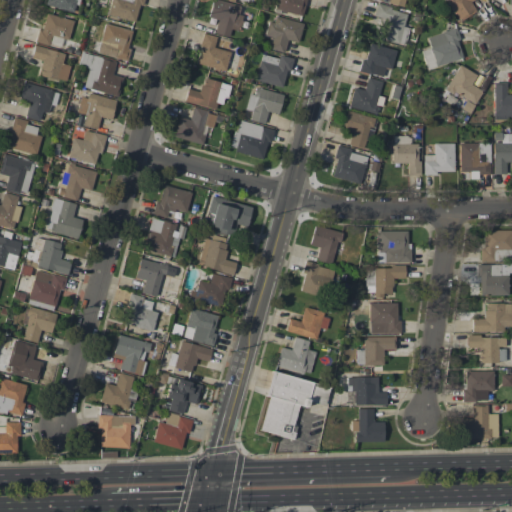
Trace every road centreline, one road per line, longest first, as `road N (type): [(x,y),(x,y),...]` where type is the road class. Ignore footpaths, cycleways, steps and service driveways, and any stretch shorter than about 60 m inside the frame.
road 1 (tertiary): [(214,474),(344,0)]
road 2 (residential): [(179,0),(56,427)]
road 3 (residential): [(511,212),(354,209),(137,151)]
road 4 (primary): [(208,502),(511,493)]
road 5 (primary): [(214,474),(0,478)]
road 6 (residential): [(456,214),(422,415)]
road 7 (primary): [(376,469),(214,474)]
road 8 (primary): [(511,465),(376,469)]
